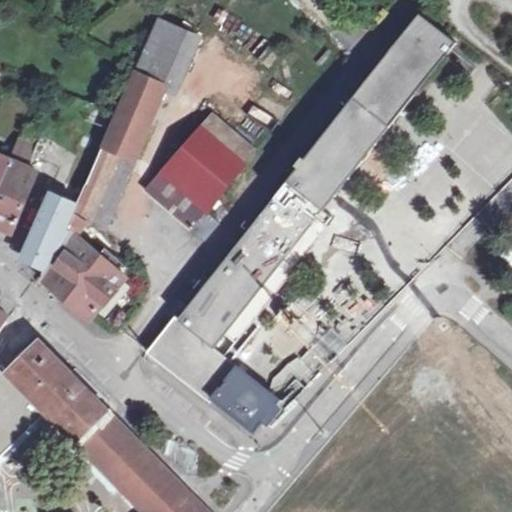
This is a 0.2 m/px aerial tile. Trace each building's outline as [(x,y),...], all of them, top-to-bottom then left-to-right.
[(269,428),(304,393),(299,388),(285,402),(217,349),(458,44),(421,15),(181,320),(178,318),(150,354),(213,404),(215,401),(256,432),(263,424),(269,428)] [(104,147),(123,155),(135,160),(178,61),(188,39),(157,26),(119,112),(104,147)] [(214,116),(256,152),(269,138),(227,102),(214,116)] [(203,129),(244,165),(256,152),(214,116),(203,129)] [(207,241),(221,224),(209,213),(244,165),(203,129),(150,191),(207,241)] [(97,163),(102,152),(75,139),(70,151),(97,163)] [(34,158),(38,148),(22,141),(17,151),(34,158)] [(74,217),(90,224),(93,225),(123,155),(104,147),(102,152),(97,163),(80,204),(74,217)] [(29,168),(34,158),(17,151),(13,162),(29,168)] [(39,173),(29,168),(13,162),(0,156),(0,228),(14,234),(39,173)] [(74,217),(80,204),(52,193),(44,211),(38,226),(34,237),(27,253),(52,265),(72,233),(68,230),(74,217)] [(52,265),(45,277),(93,318),(126,279),(78,238),(83,230),(85,231),(90,224),(74,217),(68,230),(72,233),(52,265)] [(0,334),(11,318),(0,310),(0,334)] [(209,511),(191,493),(42,341),(20,363),(10,373),(3,366),(0,371),(0,459),(48,413),(144,511),(209,511)]
